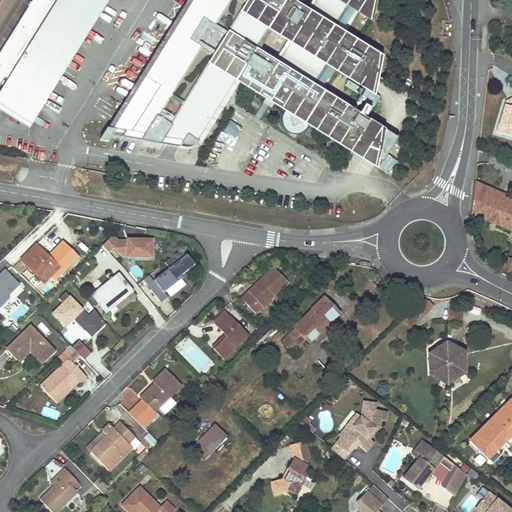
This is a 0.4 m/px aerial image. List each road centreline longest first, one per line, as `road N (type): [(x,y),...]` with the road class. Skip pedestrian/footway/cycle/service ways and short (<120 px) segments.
road 1 (residential): [(240,234),(205,293),(32,462)]
road 2 (tertiary): [(240,234),(0,190)]
road 3 (residential): [(471,0),(466,124),(436,213)]
road 4 (tertiary): [(388,242),(240,234)]
